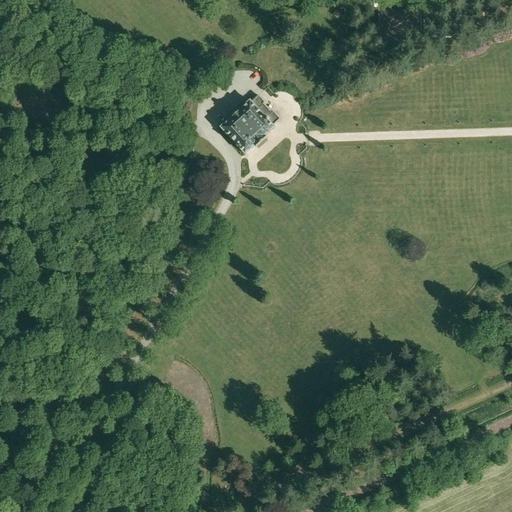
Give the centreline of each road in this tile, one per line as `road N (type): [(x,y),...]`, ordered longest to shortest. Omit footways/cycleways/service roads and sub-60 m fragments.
road 1 (track): [(511,381),(225,511)]
road 2 (unclassified): [(298,511),(511,414)]
road 3 (track): [(0,135),(202,129)]
road 4 (track): [(126,379),(84,364),(0,367)]
